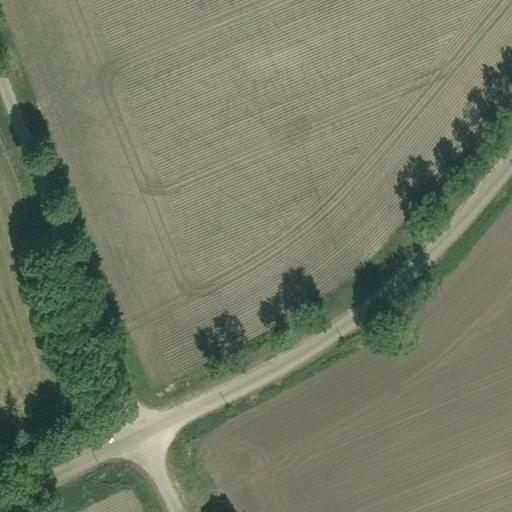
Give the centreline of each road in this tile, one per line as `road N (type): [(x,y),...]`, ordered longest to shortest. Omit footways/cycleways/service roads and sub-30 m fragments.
road 1 (residential): [(511,162),(419,276),(282,367),(142,441)]
road 2 (residential): [(142,441),(0,502)]
